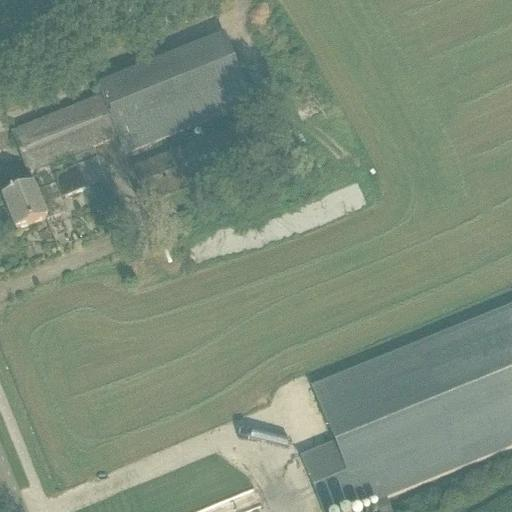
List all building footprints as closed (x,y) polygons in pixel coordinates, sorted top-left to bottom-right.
[(101,98),(12,134),(28,175),(33,173),(41,191),(36,193),(33,187),(13,195),(12,193),(10,193),(11,196),(3,199),(16,231),(45,220),(46,222),(59,217),(53,203),(106,182),(92,149),(118,138),(124,155),(246,107),(219,40),(97,89),(101,98)] [(131,168),(146,206),(264,159),(249,121),(131,168)] [(114,214),(104,219),(106,224),(116,220),(114,214)] [(511,307),(314,388),(336,444),(300,459),(321,511),(360,511),(511,450),(511,307)] [(264,511),(257,489),(191,511),(264,511)]
